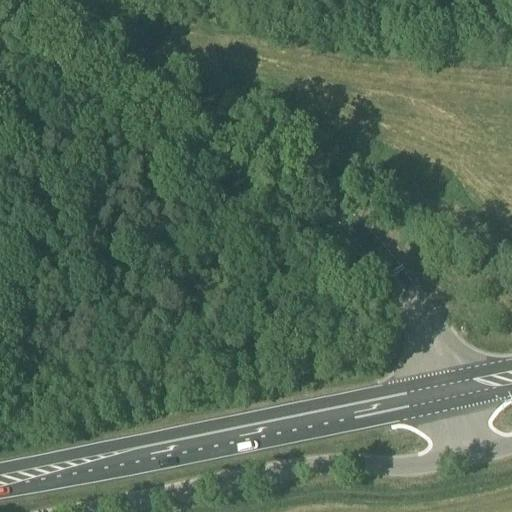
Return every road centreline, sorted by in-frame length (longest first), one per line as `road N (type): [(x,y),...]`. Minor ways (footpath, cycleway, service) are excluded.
road 1 (tertiary): [(449,392),(417,292),(355,229),(0,7)]
road 2 (primary): [(0,483),(449,392)]
road 3 (unclassified): [(112,511),(284,478),(464,460)]
